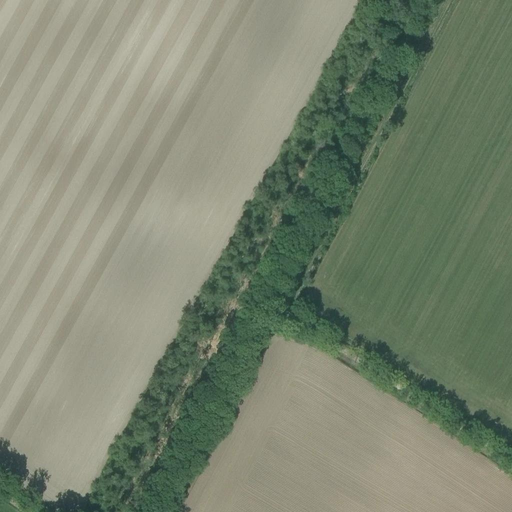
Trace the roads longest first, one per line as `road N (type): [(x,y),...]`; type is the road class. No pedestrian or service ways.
road 1 (track): [(452,0),(290,303),(292,316),(511,464)]
road 2 (track): [(292,316),(187,511)]
